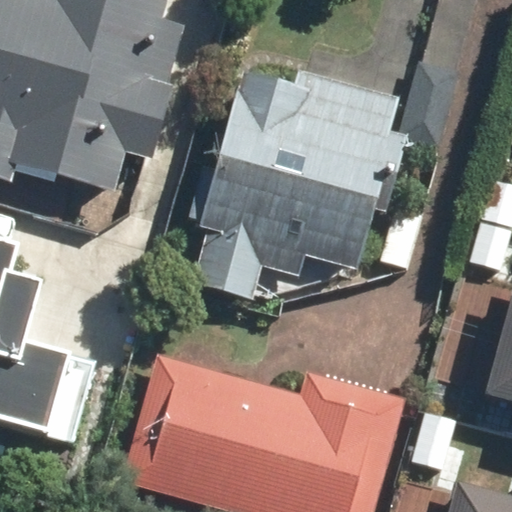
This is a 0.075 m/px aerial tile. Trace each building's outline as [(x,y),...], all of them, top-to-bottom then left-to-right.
[(0,0),(0,191),(10,193),(14,171),(120,192),(127,156),(158,162),(189,0),(0,0)] [(190,286),(279,308),(277,316),(336,331),(338,322),(372,330),(383,286),(371,283),(375,266),(406,273),(421,210),(391,203),(408,134),(391,130),(400,92),(299,68),(296,81),(242,68),(227,134),(217,132),(194,226),(204,229),(190,286)] [(0,423),(78,443),(99,358),(72,351),(27,341),(42,280),(17,274),(25,243),(0,236),(0,423)] [(511,278),(484,398),(511,404),(511,278)] [(279,387),(149,349),(110,483),(210,511),(372,511),(404,404),(284,369),(279,387)] [(456,419),(423,414),(414,468),(447,474),(456,419)] [(511,511),(511,489),(452,477),(444,511),(511,511)]
